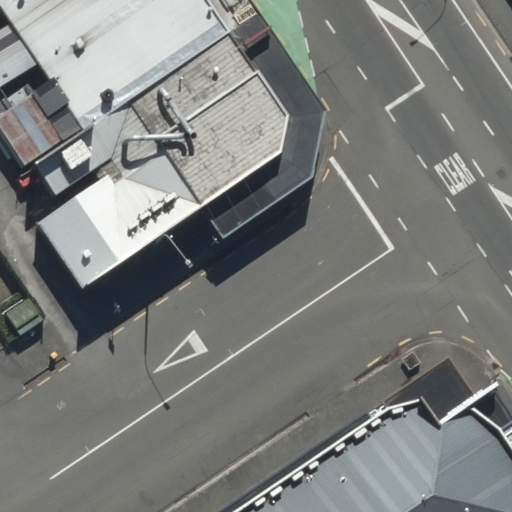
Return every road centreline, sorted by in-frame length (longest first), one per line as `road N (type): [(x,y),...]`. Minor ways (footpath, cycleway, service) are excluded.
road 1 (residential): [(501,177),(0,511)]
road 2 (secondary): [(382,0),(501,177)]
